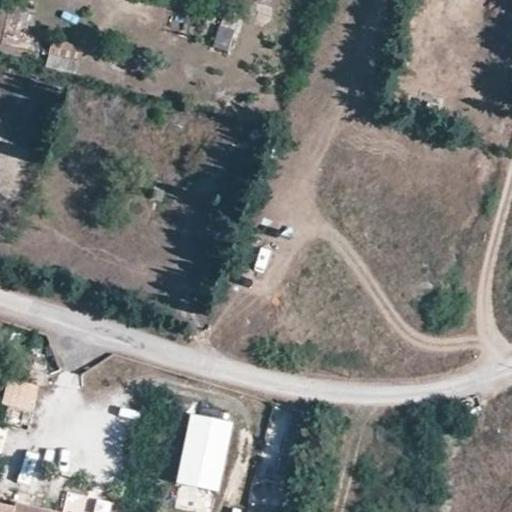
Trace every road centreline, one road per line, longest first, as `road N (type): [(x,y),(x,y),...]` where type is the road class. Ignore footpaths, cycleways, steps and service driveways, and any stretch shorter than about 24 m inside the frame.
road 1 (unclassified): [(0,296),(215,364),(341,391),(458,386),(511,365)]
road 2 (track): [(511,187),(486,302),(495,335),(511,356)]
